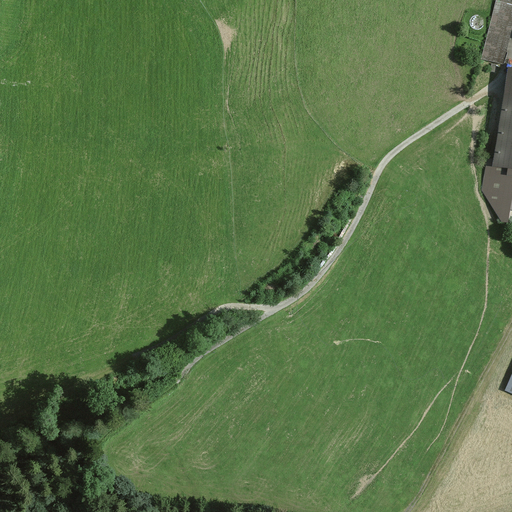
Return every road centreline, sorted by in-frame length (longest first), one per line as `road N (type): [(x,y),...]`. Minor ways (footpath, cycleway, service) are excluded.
road 1 (track): [(511,55),(496,80),(377,165),(336,252),(300,291),(218,342),(114,425),(42,511)]
road 2 (track): [(406,511),(511,325)]
